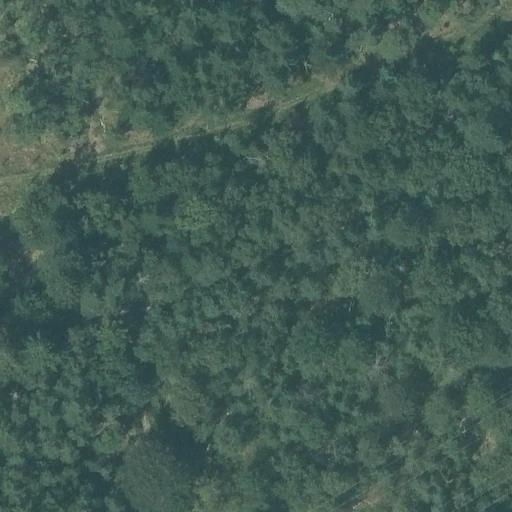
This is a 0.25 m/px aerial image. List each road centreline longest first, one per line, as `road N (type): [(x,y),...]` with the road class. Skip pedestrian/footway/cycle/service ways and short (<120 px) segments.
road 1 (track): [(511,137),(130,306)]
road 2 (track): [(275,0),(380,40),(511,1)]
road 3 (track): [(130,306),(96,323),(0,319)]
